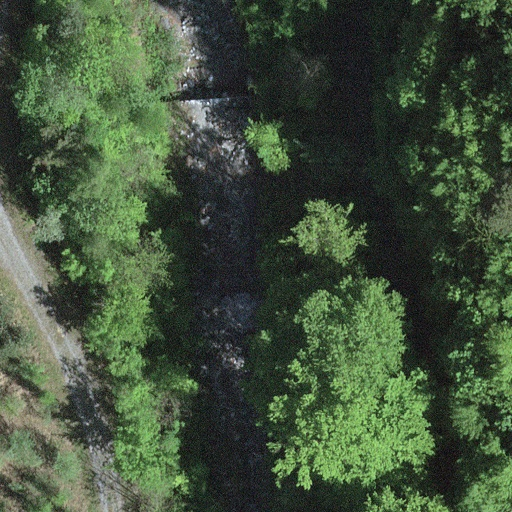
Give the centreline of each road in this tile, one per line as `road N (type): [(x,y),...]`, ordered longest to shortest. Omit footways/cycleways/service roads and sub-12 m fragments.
road 1 (track): [(417,511),(388,327),(368,0)]
road 2 (track): [(0,208),(102,414),(127,511)]
